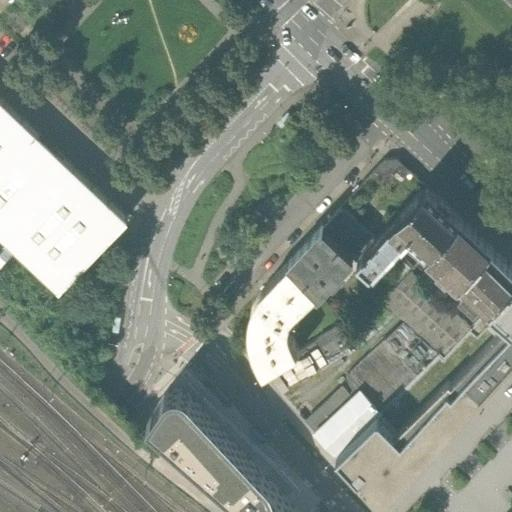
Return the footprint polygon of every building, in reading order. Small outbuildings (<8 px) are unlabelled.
[(38,132),(0,95),(0,266),(16,251),(58,292),(113,238),(127,218),(38,132)] [(281,128),(291,116),(287,112),(276,123),(281,128)] [(385,159),(371,174),(380,183),(400,162),(397,159),(385,159)] [(406,208),(376,241),(357,260),(369,271),(406,232),(427,252),(459,218),(432,192),(426,187),(406,208)] [(376,241),(341,206),(333,215),(322,226),(352,255),(357,260),(376,241)] [(475,232),(459,218),(427,252),(440,264),(436,269),(445,276),(448,272),(459,282),(490,247),(475,232)] [(306,243),(287,264),(315,294),(328,280),(332,283),(344,271),(340,268),(352,255),(322,226),(306,243)] [(511,268),(509,265),(490,247),(459,282),(464,287),(459,292),(472,305),(478,299),(489,310),(511,285),(511,268)] [(257,361),(263,372),(271,367),(298,352),(295,347),(291,340),(289,333),(288,329),(288,326),(289,321),(291,317),(294,314),(315,294),(287,264),(264,288),(261,292),(258,296),(255,301),(253,306),(251,312),(250,317),(249,322),(249,329),(249,334),(250,340),(251,345),(253,352),(257,361)] [(470,330),(408,272),(382,301),(406,324),(439,355),(444,359),(470,330)] [(378,416),(337,457),(359,481),(382,507),(511,361),(511,285),(489,310),(489,311),(470,330),(444,359),(443,360),(439,356),(381,414),(378,416)] [(120,321),(113,320),(111,336),(118,337),(120,321)] [(344,324),(316,341),(324,355),(336,348),(338,352),(348,346),(346,343),(355,338),(352,333),(344,324)] [(380,413),(439,355),(406,324),(345,376),(357,391),(358,390),(380,413)] [(271,385),(281,397),(288,392),(271,367),(263,372),(271,385)] [(380,413),(358,390),(357,391),(350,397),(342,388),(305,423),(337,457),(378,416),(381,414),(380,413)] [(165,397),(146,424),(245,511),(293,511),(269,485),(186,396),(181,393),(175,392),(170,393),(165,397)]
